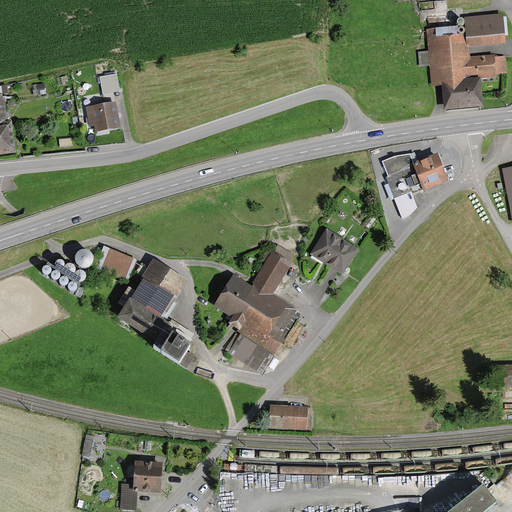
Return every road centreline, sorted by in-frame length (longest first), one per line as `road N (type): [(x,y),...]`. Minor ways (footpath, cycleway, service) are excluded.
road 1 (residential): [(466,124),(476,179),(426,214),(165,511)]
road 2 (unclassified): [(0,169),(121,158),(320,96),(347,103),(360,141)]
road 3 (primary): [(0,241),(218,172),(360,141)]
